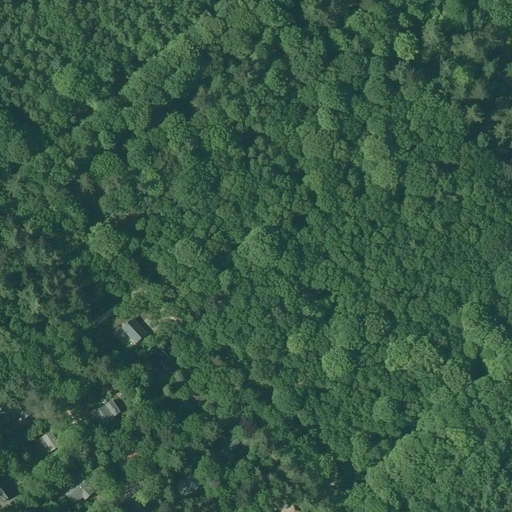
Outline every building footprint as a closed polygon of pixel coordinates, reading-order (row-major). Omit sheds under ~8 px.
[(140,325),(134,329),(129,321),(116,331),(121,338),(131,331),(135,337),(144,331),(140,325)] [(172,367),(174,365),(166,356),(156,366),(152,361),(143,370),(150,377),(158,368),(166,377),(175,369),(172,367)] [(65,377),(79,392),(88,383),(82,377),(85,374),(77,366),(65,377)] [(111,387),(116,393),(121,389),(116,383),(111,387)] [(191,393),(185,398),(183,401),(188,406),(190,404),(196,409),(205,400),(193,387),(189,391),(191,393)] [(24,420),(34,412),(24,398),(27,396),(25,394),(5,408),(4,407),(0,409),(0,413),(6,422),(11,418),(9,414),(16,409),(24,420)] [(115,419),(113,417),(120,413),(116,407),(112,401),(94,414),(103,427),(115,419)] [(51,432),(35,442),(44,456),(60,446),(51,432)] [(227,457),(240,445),(244,449),(253,442),(248,437),(240,444),(231,434),(223,441),(225,444),(220,449),(227,457)] [(134,446),(128,450),(127,450),(122,453),(121,451),(115,455),(116,457),(119,456),(125,465),(134,460),(134,459),(140,455),(134,446)] [(189,473),(175,487),(182,494),(192,484),(197,488),(201,484),(189,473)] [(66,486),(71,491),(66,495),(75,504),(82,497),(85,500),(93,492),(90,490),(91,489),(78,475),(66,486)] [(0,480),(0,500),(2,504),(14,495),(2,479),(0,480)] [(262,494),(271,500),(278,490),(268,484),(262,494)]
